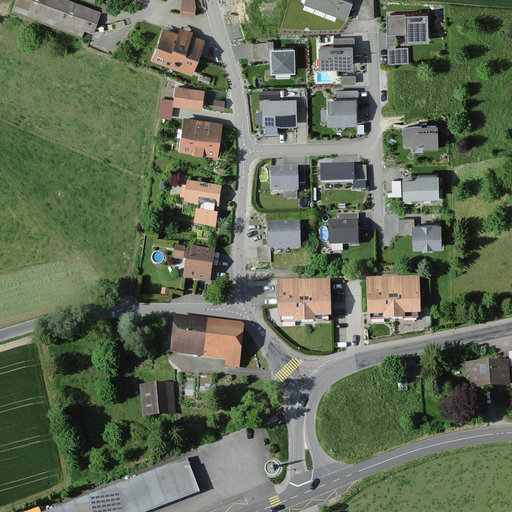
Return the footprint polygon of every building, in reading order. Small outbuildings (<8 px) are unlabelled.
[(16,0),(13,12),(92,39),(101,12),(65,0),(16,0)] [(181,0),(180,15),(194,17),(196,0),(194,0),(181,0)] [(376,20),(376,3),(367,0),(353,0),(353,3),(346,0),(303,0),(303,2),(346,19),(350,8),(359,12),(359,21),(376,20)] [(407,42),(428,42),(427,14),(386,16),(388,66),(408,65),(407,42)] [(151,61),(193,75),(205,41),(191,36),(192,32),(181,27),(178,34),(163,29),(151,61)] [(318,69),(353,68),(352,46),(317,47),(318,69)] [(269,73),(294,72),(293,48),(268,49),(269,73)] [(357,82),(357,73),(340,73),(340,82),(357,82)] [(172,105),(202,109),(204,91),(175,87),(172,105)] [(320,109),(321,124),(358,123),(357,90),(336,91),(337,99),(327,100),(327,109),(320,109)] [(274,131),(296,131),(295,100),(262,101),(262,126),(274,125),(274,131)] [(179,150),(217,156),(222,124),(210,122),(192,119),(184,118),(179,150)] [(402,126),(402,143),(415,143),(415,148),(437,148),(437,126),(402,126)] [(368,166),(321,168),(322,186),(368,184),(368,166)] [(296,169),(269,170),(270,195),(283,195),(284,201),(299,201),(299,185),(306,185),(305,168),(296,169)] [(437,175),(416,175),(413,177),(402,178),(403,201),(438,200),(437,175)] [(193,226),(215,230),(221,189),(185,183),(182,205),(200,207),(199,213),(195,213),(193,226)] [(356,221),(328,222),(329,247),(358,246),(356,221)] [(267,225),(268,251),(301,250),(300,223),(267,225)] [(443,224),(411,225),(412,249),(444,247),(443,224)] [(182,280),(210,284),(215,251),(187,247),(187,249),(174,247),(172,260),(184,262),(182,280)] [(419,281),(367,281),(367,318),(419,319),(419,281)] [(328,283),(276,284),(276,323),(328,322),(328,283)] [(225,368),(238,369),(243,326),(174,319),(170,357),(226,363),(225,368)] [(422,366),(416,367),(416,361),(399,361),(400,378),(422,377),(422,366)] [(508,362),(464,365),(465,394),(509,392),(508,362)] [(144,420),(176,417),(173,384),(140,387),(144,420)] [(188,460),(55,511),(158,511),(202,495),(188,460)]
